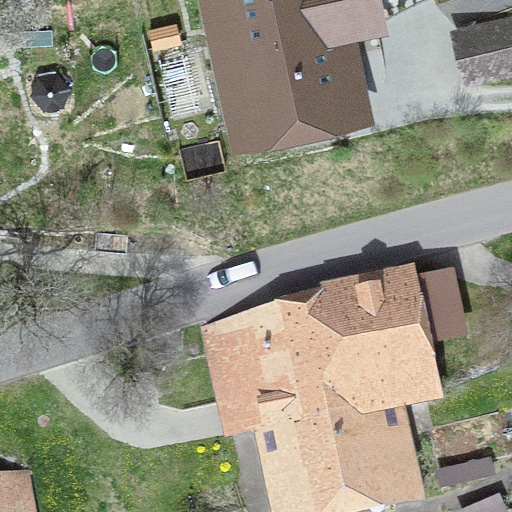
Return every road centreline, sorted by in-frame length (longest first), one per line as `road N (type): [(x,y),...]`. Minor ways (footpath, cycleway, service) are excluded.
road 1 (unclassified): [(0,354),(511,206)]
road 2 (unknown): [(511,336),(432,278),(397,239)]
